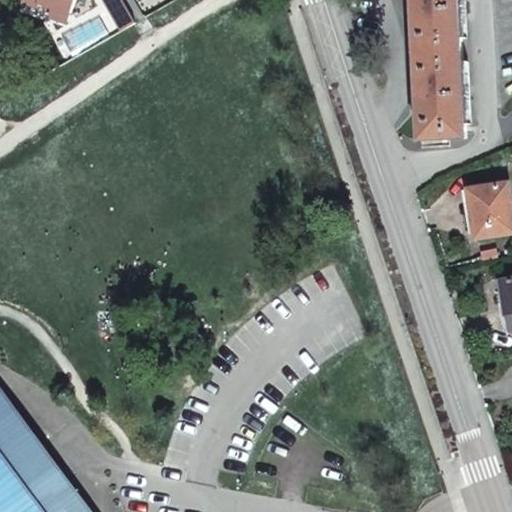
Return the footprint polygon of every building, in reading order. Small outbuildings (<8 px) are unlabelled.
[(24,0),(24,3),(39,8),(41,4),(53,8),(70,13),(72,15),(76,0),(24,0)] [(413,0),(421,141),(468,139),(467,126),(464,63),(463,40),(461,0),(413,0)] [(50,18),(67,23),(70,13),(53,8),(50,18)] [(511,205),(509,184),(469,190),(476,234),(477,239),(511,234),(507,207),(511,205)] [(510,302),(511,312),(511,280),(501,283),(505,303),(510,302)] [(505,303),(500,304),(505,333),(511,331),(511,312),(510,302),(505,303)] [(0,511),(0,422),(14,413),(0,391),(0,511)] [(0,422),(0,511),(88,511),(82,500),(74,487),(68,477),(61,480),(38,448),(44,444),(38,438),(29,428),(14,413),(0,422)] [(50,451),(44,444),(38,448),(61,480),(68,477),(60,465),(50,451)]
